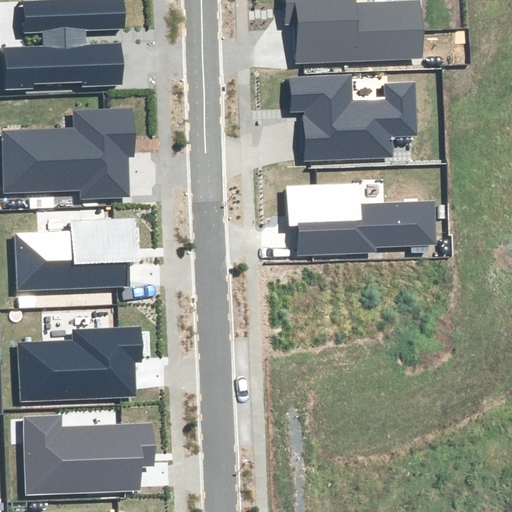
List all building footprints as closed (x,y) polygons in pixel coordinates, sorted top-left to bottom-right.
[(5,49),(7,87),(82,83),(82,86),(121,84),(119,44),(86,46),(85,29),(124,27),(122,0),(87,0),(26,3),(28,31),(43,30),(44,47),(5,49)] [(354,0),(285,0),(286,23),(296,23),(297,61),(421,57),(420,2),(354,4),(354,0)] [(307,159),(391,156),(390,135),(415,134),(414,83),(383,84),(384,101),(351,102),(351,77),(291,79),(292,111),(305,110),(307,159)] [(135,158),(132,109),(75,112),(76,129),(1,133),(5,193),(83,189),(83,197),(129,195),(127,158),(135,158)] [(298,226),(299,255),(376,252),(376,245),(435,244),(433,203),(359,205),(359,184),(288,186),(290,227),(298,226)] [(72,231),(15,234),(18,291),(128,285),(127,261),(139,261),(136,218),(72,222),(72,231)] [(19,345),(22,401),(135,395),(133,362),(142,361),(140,327),(74,331),(74,342),(19,345)] [(153,466),(151,423),(62,428),(61,416),(22,418),(26,495),(141,488),(140,466),(153,466)]
